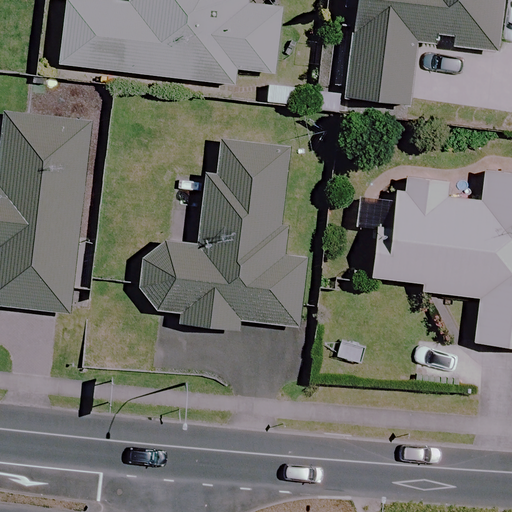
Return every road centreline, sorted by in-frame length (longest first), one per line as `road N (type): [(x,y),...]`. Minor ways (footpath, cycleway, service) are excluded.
road 1 (secondary): [(167,445),(511,479)]
road 2 (secondary): [(0,425),(167,445)]
